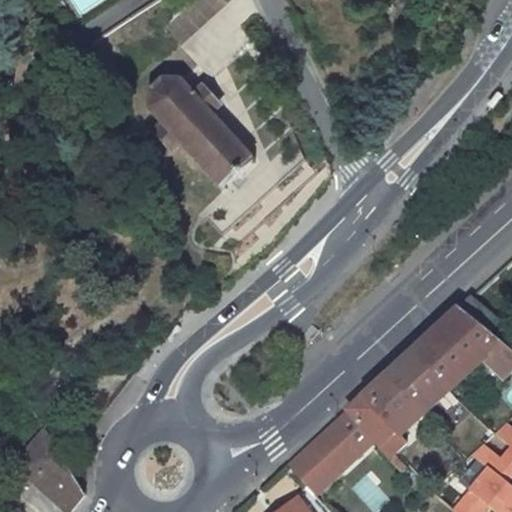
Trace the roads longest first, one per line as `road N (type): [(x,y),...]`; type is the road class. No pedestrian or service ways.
road 1 (primary): [(206,460),(260,444),(511,219)]
road 2 (secondary): [(364,189),(180,355),(162,377),(145,433)]
road 3 (secondary): [(185,434),(204,363),(289,304),(387,214)]
road 4 (secondary): [(511,1),(496,46),(364,189)]
road 5 (residential): [(364,189),(272,0)]
road 6 (secondary): [(387,214),(511,54)]
